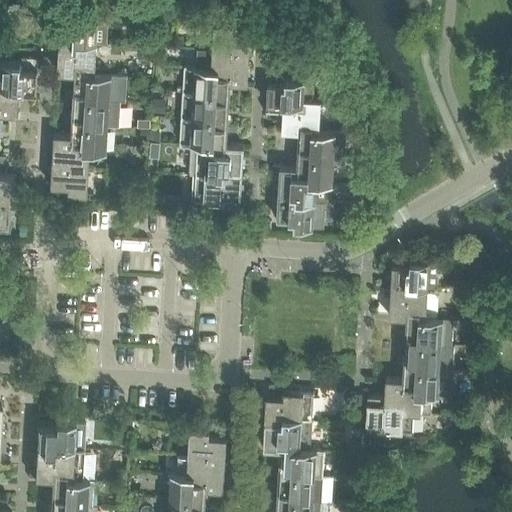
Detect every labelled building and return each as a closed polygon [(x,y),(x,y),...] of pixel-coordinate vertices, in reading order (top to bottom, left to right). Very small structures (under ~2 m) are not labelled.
[(99,21),(99,15),(80,14),(80,20),(62,19),(61,46),(79,47),(79,41),(98,42),(107,42),(108,22),(99,21)] [(234,30),(234,24),(215,23),(213,49),(232,50),(231,56),(250,57),(251,31),(234,30)] [(97,48),(98,42),(79,41),(79,47),(61,46),(59,72),(77,73),(78,66),(96,67),(97,48)] [(231,56),(232,50),(213,49),(212,65),(212,73),(231,74),(230,82),(231,82),(248,83),(250,57),(231,56)] [(165,61),(165,53),(157,52),(157,61),(165,61)] [(22,67),(22,61),(2,60),(1,79),(3,79),(2,86),(20,87),(19,94),(20,94),(37,95),(39,68),(22,67)] [(270,61),(270,64),(269,73),(280,73),(281,65),(281,61),(270,61)] [(212,65),(196,64),(185,64),(183,91),(194,91),(212,93),(212,99),(230,100),(231,82),(230,82),(231,74),(212,73),(212,65)] [(96,73),(96,67),(78,66),(77,73),(76,91),(93,92),(93,99),(111,100),(111,98),(112,74),(96,73)] [(269,83),(268,109),(284,110),(285,110),(285,103),(302,104),(303,97),(305,97),(315,98),(316,79),(286,77),(286,84),(269,83)] [(3,79),(1,79),(0,78),(0,104),(1,105),(0,112),(1,112),(18,113),(20,94),(19,94),(20,87),(2,86),(3,79)] [(93,99),(93,92),(76,91),(74,116),(92,118),(91,124),(109,125),(109,123),(119,124),(120,104),(126,105),(127,99),(111,98),(111,100),(93,99)] [(212,93),(194,91),(183,91),(182,116),(192,117),(211,118),(210,124),(228,125),(230,100),(212,99),(212,93)] [(315,98),(305,97),(303,97),(302,104),(285,103),(285,110),(284,110),(283,129),(301,130),(302,123),(320,124),(322,98),(315,98)] [(153,98),(153,110),(163,111),(164,99),(153,98)] [(91,124),(92,118),(74,116),(73,134),(74,134),(73,141),(90,142),(90,150),(91,150),(108,151),(109,125),(91,124)] [(211,118),(192,117),(182,116),(180,141),(208,143),(209,143),(209,149),(226,150),(227,142),(227,143),(228,125),(210,124),(211,118)] [(138,117),(138,125),(150,125),(151,118),(138,117)] [(320,130),(320,124),(302,123),(301,130),(299,149),(317,150),(317,156),(335,157),(345,157),(346,131),(320,130)] [(148,138),(149,127),(141,127),(141,138),(148,138)] [(161,130),(151,129),(150,140),(160,140),(161,130)] [(74,134),(73,134),(55,133),(54,160),(72,161),(72,167),(90,168),(91,150),(90,150),(90,142),(73,141),(74,134)] [(360,141),(372,141),(372,133),(361,133),(360,141)] [(151,140),(150,156),(160,157),(161,141),(151,140)] [(245,144),(227,143),(227,142),(226,150),(209,149),(209,143),(208,143),(206,175),(224,176),(225,169),(243,170),(245,144)] [(317,156),(317,150),(299,149),(298,166),(299,166),(299,173),(316,174),(315,181),(317,181),(334,182),(335,163),(335,157),(317,156)] [(72,167),(72,161),(54,160),(52,185),(70,186),(69,192),(88,193),(90,168),(72,167)] [(299,166),(298,166),(281,165),(280,191),(298,192),(297,199),(316,200),(317,181),(315,181),(316,174),(299,173),(299,166)] [(194,174),(192,199),(224,201),(224,194),(242,195),(243,170),(225,169),(224,176),(206,175),(194,174)] [(15,175),(0,174),(0,200),(14,201),(15,175)] [(297,199),(298,192),(280,191),(278,216),(295,218),(295,223),(295,224),(324,226),(325,200),(316,200),(297,199)] [(0,226),(12,227),(14,201),(0,200),(0,226)] [(29,237),(30,225),(22,224),(21,236),(29,237)] [(394,263),(392,289),(411,290),(411,284),(429,285),(438,286),(440,260),(411,258),(411,264),(394,263)] [(411,290),(392,289),(392,290),(392,297),(391,315),(408,316),(409,316),(409,309),(421,310),(421,316),(436,316),(438,297),(433,292),(428,291),(429,285),(411,284),(411,290)] [(421,316),(421,310),(409,309),(409,316),(408,316),(407,334),(425,335),(424,342),(452,343),(454,317),(436,316),(421,316)] [(465,309),(465,318),(477,319),(478,309),(465,309)] [(424,342),(425,335),(407,334),(405,359),(423,361),(423,367),(441,368),(442,348),(464,349),(464,345),(452,344),(452,343),(424,342)] [(423,367),(423,361),(405,359),(404,377),(405,377),(405,384),(421,385),(421,393),(432,393),(439,394),(441,368),(423,367)] [(405,377),(404,377),(387,376),(385,395),(386,395),(386,402),(403,403),(403,410),(414,411),(431,412),(432,393),(421,393),(421,385),(405,384),(405,377)] [(314,391),(305,390),(285,389),(285,395),(268,394),(266,421),(283,422),(284,415),(303,416),(312,417),(314,391)] [(386,395),(385,395),(369,394),(367,421),(371,421),(371,430),(383,430),(384,428),(413,430),(414,411),(403,410),(403,403),(386,402),(386,395)] [(350,419),(351,409),(342,409),(341,418),(350,419)] [(312,417),(303,416),(284,415),(283,422),(266,421),(264,446),(282,447),(283,447),(283,440),(302,441),(301,447),(310,447),(312,417)] [(73,448),(75,421),(56,420),(55,427),(38,426),(36,452),(55,453),(55,447),(73,448)] [(209,435),(210,429),(191,428),(189,454),(207,455),(207,462),(225,463),(227,436),(209,435)] [(348,448),(350,448),(358,448),(358,438),(348,438),(348,448)] [(301,447),(302,441),(283,440),(283,447),(282,447),(281,466),(298,466),(298,473),(324,474),(325,448),(310,447),(301,447)] [(83,448),(73,448),(55,447),(55,453),(36,452),(35,469),(35,477),(35,478),(53,479),(54,471),(72,472),(72,478),(81,478),(83,448)] [(207,455),(189,454),(179,454),(178,472),(189,472),(189,479),(205,480),(205,487),(206,487),(224,488),(225,463),(207,462),(207,455)] [(298,473),(298,466),(281,466),(279,491),(297,492),(296,498),(322,500),(324,474),(298,473)] [(116,468),(115,479),(127,480),(128,468),(116,468)] [(72,478),(72,472),(54,471),(53,479),(52,489),(52,496),(69,498),(68,504),(95,506),(95,504),(97,479),(81,478),(72,478)] [(189,472),(178,472),(171,471),(169,497),(188,498),(187,504),(205,505),(206,487),(205,487),(205,480),(189,479),(189,472)] [(296,498),(297,492),(279,491),(278,508),(279,508),(278,511),(321,511),(322,500),(296,498)] [(68,504),(69,498),(52,496),(51,503),(50,511),(86,511),(87,511),(97,511),(97,504),(95,504),(95,506),(68,504)] [(187,504),(188,498),(169,497),(168,511),(204,511),(205,505),(187,504)]
